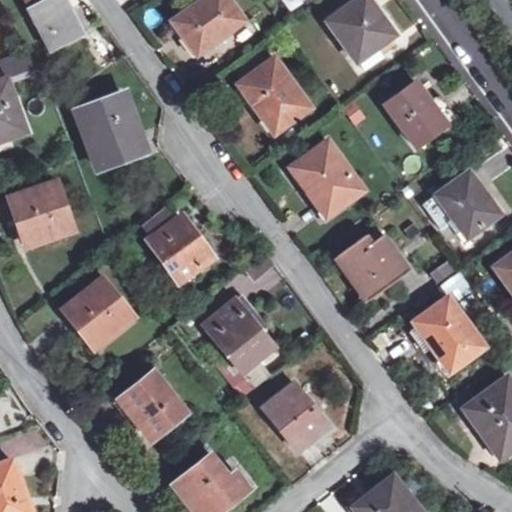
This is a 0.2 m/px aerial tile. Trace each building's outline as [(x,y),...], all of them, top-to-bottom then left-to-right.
[(51,50),(82,33),(70,10),(64,0),(49,0),(30,10),(51,50)] [(197,29),(185,37),(197,55),(245,22),(229,0),(201,0),(185,12),(197,29)] [(369,0),(356,0),(328,21),(357,61),(392,37),(375,14),(378,12),(369,0)] [(197,29),(185,12),(173,20),(177,27),(185,37),(197,29)] [(274,132),(309,107),(274,58),(238,84),(251,102),(274,132)] [(0,132),(5,131),(8,139),(26,132),(7,78),(0,81),(0,132)] [(414,85),(385,105),(416,147),(449,123),(439,110),(433,101),(429,105),(414,85)] [(102,167),(146,150),(132,115),(123,93),(79,110),(102,167)] [(326,216),(362,190),(328,142),(291,168),(306,189),(326,216)] [(482,193),(485,191),(476,179),(471,171),(424,204),(442,228),(455,219),(468,237),(498,214),(482,193)] [(26,246),(74,230),(57,182),(9,198),(18,221),(26,246)] [(158,235),(180,219),(170,205),(149,221),(158,235)] [(149,241),(178,280),(196,269),(213,257),(197,235),(184,216),(180,219),(158,235),(149,241)] [(350,275),(362,290),(370,285),(376,294),(387,287),(381,278),(403,263),(383,235),(373,241),(368,235),(337,257),(350,275)] [(511,253),(495,266),(511,289),(511,253)] [(254,298),(282,277),(267,255),(238,276),(254,298)] [(381,278),(387,287),(409,271),(403,263),(381,278)] [(201,276),(196,269),(178,280),(184,288),(201,276)] [(94,346),(132,316),(103,279),(64,310),(75,323),(94,346)] [(370,285),(362,290),(368,300),(376,294),(370,285)] [(450,371),(484,347),(449,298),(415,322),(429,341),(450,371)] [(242,370),(272,345),(253,322),(236,300),(204,324),(242,370)] [(152,438),(185,412),(154,372),(121,398),(137,418),(152,438)] [(511,384),(507,377),(467,406),(474,416),(485,432),(490,429),(506,450),(511,445),(511,384)] [(299,451),(330,426),(310,401),(294,381),(262,406),(299,451)] [(40,430),(10,440),(15,456),(45,447),(40,430)] [(211,455),(176,482),(189,498),(200,511),(218,511),(248,489),(234,472),(228,477),(211,455)] [(0,511),(30,511),(21,487),(11,460),(0,464),(0,511)] [(393,475),(355,506),(359,511),(422,511),(407,493),(393,475)]
